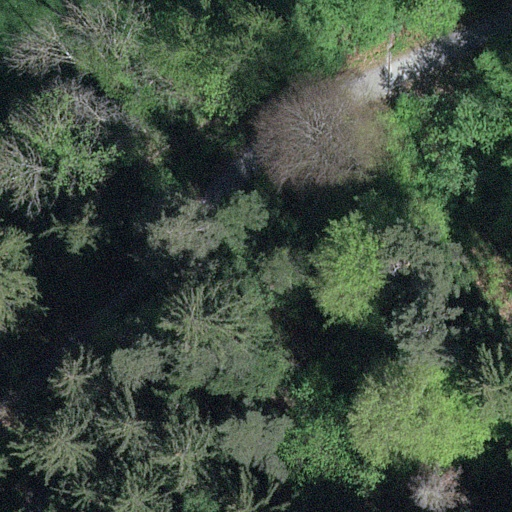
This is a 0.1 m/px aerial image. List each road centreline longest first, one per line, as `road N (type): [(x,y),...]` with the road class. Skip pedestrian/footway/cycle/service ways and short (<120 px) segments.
road 1 (track): [(39,511),(48,463),(221,185)]
road 2 (track): [(0,447),(59,358),(221,185)]
road 3 (track): [(221,185),(511,18)]
